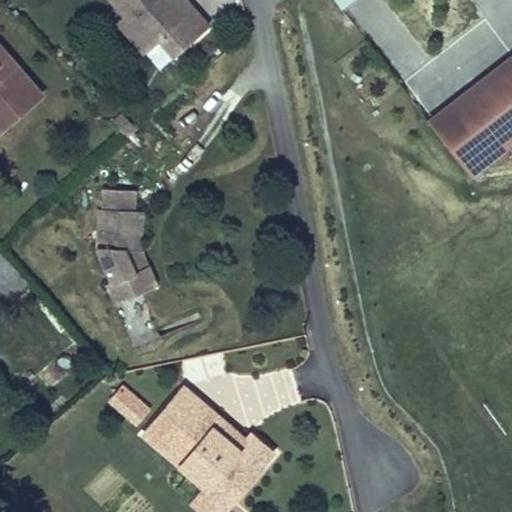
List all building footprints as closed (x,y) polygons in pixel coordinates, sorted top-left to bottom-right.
[(112,0),(124,14),(134,5),(143,15),(138,20),(153,37),(160,38),(175,55),(208,26),(192,8),(186,13),(174,0),(112,0)] [(174,0),(186,13),(192,8),(184,0),(174,0)] [(511,0),(503,0),(511,10),(511,0)] [(134,5),(124,14),(117,20),(145,52),(160,38),(153,37),(138,20),(143,15),(134,5)] [(0,132),(44,94),(0,43),(0,42),(0,132)] [(511,96),(504,87),(444,136),(486,187),(501,175),(507,183),(511,179),(511,96)] [(486,187),(444,136),(422,154),(464,205),(486,187)] [(100,156),(115,173),(126,164),(111,147),(100,156)] [(135,212),(136,190),(105,186),(104,208),(100,207),(95,251),(110,282),(104,284),(114,307),(156,288),(146,265),(140,267),(131,246),(135,212)] [(139,248),(143,213),(135,212),(131,246),(140,267),(146,265),(139,248)] [(0,258),(0,301),(2,303),(23,286),(0,258)] [(136,426),(151,408),(121,383),(106,400),(136,426)] [(227,511),(276,453),(250,432),(245,438),(237,447),(213,426),(221,417),(181,384),(137,435),(200,488),(227,511)] [(245,438),(221,417),(213,426),(237,447),(245,438)] [(225,511),(227,511),(200,488),(187,503),(197,511),(225,511)]
